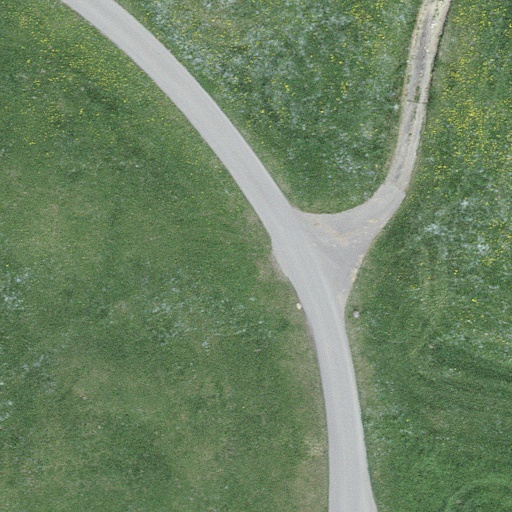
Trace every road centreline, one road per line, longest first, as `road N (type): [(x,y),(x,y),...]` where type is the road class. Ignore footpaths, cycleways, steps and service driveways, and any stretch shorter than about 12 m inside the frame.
road 1 (track): [(89,0),(173,74),(273,207),(329,334),(347,451),(344,511)]
road 2 (track): [(451,0),(410,185),(377,227),(304,270)]
